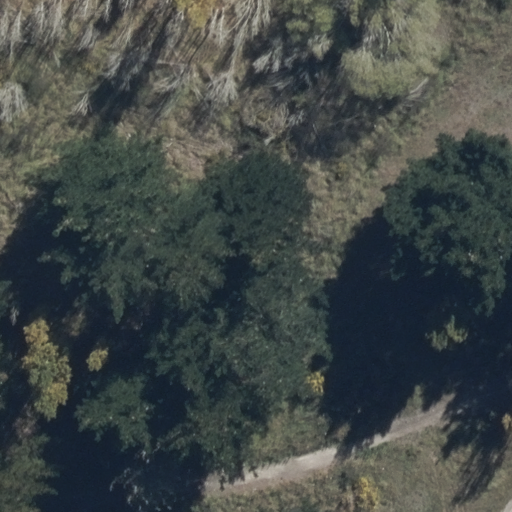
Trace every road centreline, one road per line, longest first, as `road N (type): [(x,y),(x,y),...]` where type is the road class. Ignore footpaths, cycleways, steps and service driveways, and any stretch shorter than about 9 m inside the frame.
road 1 (track): [(497,0),(407,162),(394,420),(439,511)]
road 2 (track): [(511,374),(394,420),(0,505)]
road 3 (track): [(157,511),(202,463),(407,162)]
